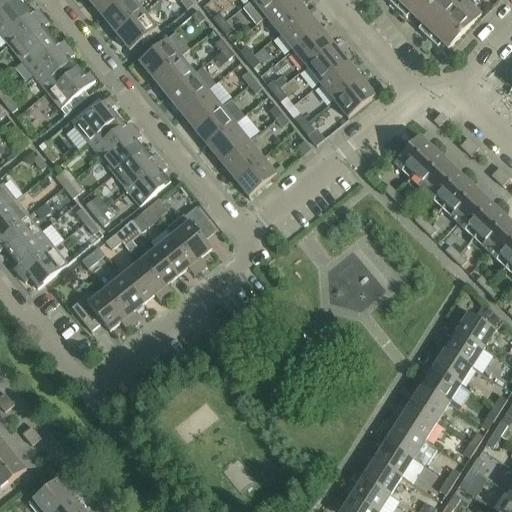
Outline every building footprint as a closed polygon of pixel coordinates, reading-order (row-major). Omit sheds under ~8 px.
[(0,29),(26,8),(19,0),(3,0),(0,3),(0,29)] [(127,0),(93,0),(89,4),(103,20),(127,0)] [(144,15),(131,0),(127,0),(103,20),(116,37),(144,15)] [(186,0),(181,4),(187,13),(194,8),(187,0),(186,0)] [(290,0),(257,0),(253,4),(243,11),(256,27),(266,20),(290,0)] [(307,15),(294,0),(290,0),(266,20),(280,37),(307,15)] [(388,0),(387,2),(396,12),(407,0),(388,0)] [(437,0),(407,0),(396,12),(406,21),(410,17),(416,22),(437,0)] [(458,9),(448,0),(437,0),(416,22),(422,28),(418,32),(428,41),(458,9)] [(481,17),(465,1),(458,9),(428,41),(438,51),(442,46),(448,52),(481,17)] [(0,37),(9,49),(44,20),(38,14),(34,17),(26,8),(0,29),(0,37)] [(192,20),(199,28),(206,22),(199,14),(192,20)] [(158,32),(144,15),(116,37),(130,55),(158,32)] [(321,32),(307,15),(280,37),(293,54),(321,32)] [(220,30),(226,25),(220,17),(213,22),(220,30)] [(52,40),(45,31),(49,27),(44,20),(9,49),(22,64),(52,40)] [(220,30),(227,38),(233,33),(226,25),(220,30)] [(334,48),(321,32),(293,54),(307,71),(334,48)] [(181,61),(191,52),(176,36),(167,44),(167,43),(139,66),(154,83),(181,61)] [(35,80),(69,52),(64,45),(60,49),(52,40),(22,64),(35,80)] [(221,42),(215,47),(222,55),(228,50),(221,42)] [(348,65),(334,48),(307,71),(320,87),(348,65)] [(228,50),(222,55),(228,64),(235,59),(228,50)] [(247,63),(253,58),(247,50),(240,55),(247,63)] [(263,50),(254,58),(261,67),(270,59),(263,50)] [(78,71),(71,62),(75,59),(69,52),(35,80),(48,96),(78,71)] [(247,63),(254,72),(260,67),(253,58),(247,63)] [(195,78),(181,61),(154,83),(167,100),(195,78)] [(362,82),(348,65),(320,87),(334,104),(362,82)] [(48,96),(61,113),(85,93),(96,85),(89,77),(85,80),(78,71),(48,96)] [(203,71),(195,78),(167,100),(181,117),(208,94),(217,87),(203,71)] [(249,76),(242,81),(249,89),(255,84),(249,76)] [(376,100),(362,82),(334,104),(348,122),(376,100)] [(291,83),(281,91),(288,99),(297,92),(291,83)] [(255,84),(249,89),(256,97),(262,92),(255,84)] [(274,84),(267,89),(274,97),(280,92),(274,84)] [(0,90),(0,100),(4,105),(9,101),(0,90)] [(280,92),(274,97),(281,105),(287,100),(280,92)] [(222,111),(208,94),(181,117),(195,133),(222,111)] [(9,101),(4,105),(12,116),(18,111),(9,101)] [(119,121),(111,113),(116,109),(109,101),(75,130),(88,146),(119,121)] [(276,123),(283,117),(276,109),(270,114),(276,123)] [(236,128),(222,111),(195,133),(208,150),(236,128)] [(434,125),(439,130),(447,121),(442,116),(434,125)] [(276,123),(283,131),(289,126),(283,117),(276,123)] [(307,126),(301,118),(294,123),(300,131),(307,126)] [(101,162),(136,134),(130,127),(126,130),(119,121),(88,146),(101,162)] [(21,127),(30,138),(36,133),(27,122),(21,127)] [(314,135),(307,126),(300,131),(308,140),(314,135)] [(249,145),(236,128),(208,150),(222,167),(249,145)] [(11,135),(20,146),(26,141),(17,130),(11,135)] [(144,153),(137,144),(141,141),(136,134),(101,162),(114,178),(144,153)] [(436,155),(420,139),(395,166),(411,182),(436,155)] [(474,146),(468,141),(461,150),(466,155),(474,146)] [(263,161),(249,145),(222,167),(235,183),(263,161)] [(305,145),(298,150),(305,158),(311,153),(305,145)] [(466,155),(471,160),(479,151),(474,146),(466,155)] [(58,161),(49,150),(43,154),(52,166),(58,161)] [(161,165),(156,159),(152,162),(144,153),(114,178),(127,193),(161,165)] [(452,169),(436,155),(411,182),(427,197),(452,169)] [(48,169),(39,158),(33,163),(42,174),(48,169)] [(277,179),(263,161),(235,183),(250,201),(277,179)] [(171,185),(163,176),(167,172),(161,165),(127,193),(140,210),(171,185)] [(468,184),(452,169),(427,197),(442,211),(468,184)] [(505,176),(500,171),(492,179),(497,184),(505,176)] [(66,172),(56,181),(65,191),(75,183),(66,172)] [(497,184),(503,189),(511,181),(505,176),(497,184)] [(75,183),(65,191),(74,202),(84,193),(75,183)] [(483,199),(468,184),(442,211),(458,226),(483,199)] [(0,217),(16,204),(3,187),(0,189),(0,217)] [(398,196),(390,188),(384,193),(392,201),(398,196)] [(400,209),(406,204),(398,196),(392,201),(400,209)] [(499,214),(483,199),(458,226),(474,241),(499,214)] [(166,210),(159,202),(149,210),(156,218),(166,210)] [(0,243),(29,220),(16,204),(0,217),(0,243)] [(92,204),(87,208),(95,219),(101,214),(92,204)] [(46,208),(36,216),(43,224),(52,217),(46,208)] [(149,230),(146,226),(156,218),(149,210),(133,224),(142,236),(149,230)] [(205,244),(216,235),(197,211),(185,220),(181,221),(167,232),(173,239),(201,274),(207,269),(201,262),(212,252),(205,244)] [(82,212),(76,216),(85,227),(91,223),(82,212)] [(101,214),(95,219),(104,230),(110,225),(101,214)] [(511,231),(511,226),(499,214),(474,241),(489,256),(511,231)] [(429,226),(421,218),(415,224),(423,232),(429,226)] [(42,236),(29,220),(0,243),(0,254),(0,255),(4,251),(11,260),(42,236)] [(91,223),(85,227),(94,238),(99,234),(91,223)] [(125,249),(142,236),(133,224),(116,237),(122,245),(125,249)] [(431,240),(437,234),(429,226),(423,232),(431,240)] [(511,263),(511,231),(489,256),(505,271),(511,263)] [(55,252),(55,251),(42,236),(11,260),(19,269),(15,273),(20,280),(55,252)] [(116,237),(106,245),(112,253),(122,245),(116,237)] [(201,274),(173,239),(156,253),(178,280),(189,271),(195,279),(201,274)] [(459,256),(451,248),(446,254),(454,262),(459,256)] [(68,268),(55,252),(20,280),(26,286),(30,283),(38,293),(68,268)] [(178,280),(156,253),(139,266),(167,301),(173,296),(167,289),(178,280)] [(89,272),(99,264),(93,256),(83,264),(89,272)] [(462,270),(468,264),(459,256),(454,262),(462,270)] [(167,301),(139,266),(122,280),(144,307),(155,299),(161,306),(167,301)] [(490,287),(482,279),(477,285),(485,293),(490,287)] [(144,307),(122,280),(105,293),(133,328),(139,323),(134,316),(144,307)] [(493,301),(499,295),(490,287),(485,293),(493,301)] [(133,328),(105,293),(89,307),(84,301),(72,311),(92,335),(103,326),(110,335),(121,326),(127,333),(133,328)] [(453,325),(449,331),(484,353),(496,334),(504,326),(483,307),(475,320),(469,316),(460,329),(453,325)] [(484,353),(449,331),(446,337),(453,341),(445,353),(472,371),(484,353)] [(472,371),(445,353),(437,366),(430,361),(426,367),(461,389),(472,371)] [(461,389),(426,367),(422,373),(430,377),(422,390),(449,407),(461,389)] [(449,407),(422,390),(414,402),(407,397),(403,403),(438,426),(449,407)] [(10,402),(5,396),(0,400),(0,408),(1,410),(10,402)] [(507,403),(501,399),(493,410),(500,414),(507,403)] [(1,410),(6,415),(15,408),(10,402),(1,410)] [(438,426),(403,403),(399,409),(406,414),(398,426),(426,444),(438,426)] [(500,414),(493,410),(487,421),(493,425),(500,414)] [(508,429),(501,424),(494,436),(500,440),(508,429)] [(426,444),(398,426),(390,439),(383,434),(379,440),(414,462),(426,444)] [(37,436),(33,430),(23,437),(28,443),(37,436)] [(470,447),(477,451),(484,440),(478,435),(470,447)] [(28,443),(33,449),(42,442),(37,436),(28,443)] [(500,440),(494,436),(487,447),(493,451),(500,440)] [(0,466),(12,456),(0,440),(0,466)] [(414,462),(379,440),(375,446),(383,451),(375,463),(402,481),(414,462)] [(464,457),(470,461),(477,451),(470,447),(464,457)] [(0,495),(27,474),(12,456),(0,466),(0,495)] [(484,465),(478,461),(471,472),(477,476),(484,465)] [(402,481),(375,463),(367,475),(360,471),(356,477),(391,499),(402,481)] [(446,483),(453,488),(460,477),(453,472),(446,483)] [(477,476),(471,472),(464,483),(470,487),(477,476)] [(382,511),(391,499),(356,477),(352,483),(359,487),(351,499),(371,511),(382,511)] [(57,511),(73,499),(59,482),(33,503),(29,506),(33,511),(57,511)] [(440,494),(447,498),(453,488),(446,483),(440,494)] [(447,508),(452,511),(454,511),(461,502),(454,497),(447,508)] [(511,511),(511,498),(510,497),(500,511),(511,511)] [(82,511),(73,499),(57,511),(82,511)] [(371,511),(351,499),(343,511),(336,507),(333,511),(371,511)]
